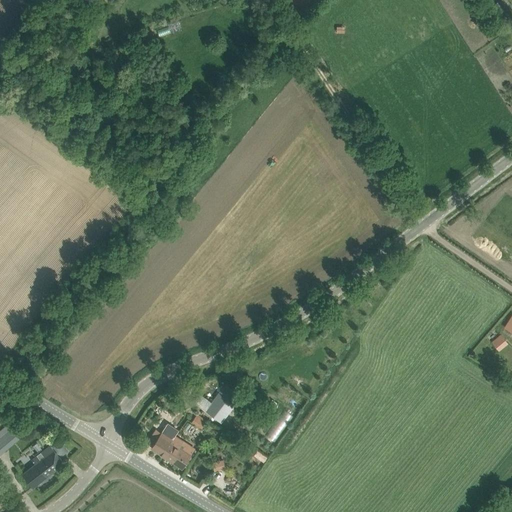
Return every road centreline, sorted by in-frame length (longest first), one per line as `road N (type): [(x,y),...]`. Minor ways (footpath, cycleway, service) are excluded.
road 1 (tertiary): [(106,443),(128,399),(150,380),(292,326),(511,163)]
road 2 (tertiary): [(220,511),(106,443)]
road 3 (tertiary): [(106,443),(0,380)]
